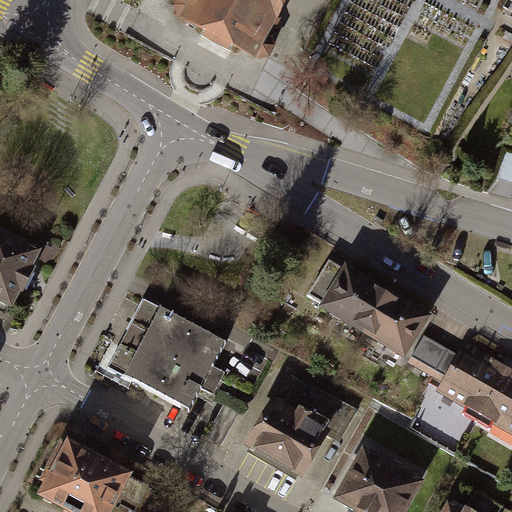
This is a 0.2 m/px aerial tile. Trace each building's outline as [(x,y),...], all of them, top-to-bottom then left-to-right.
[(179,0),(177,6),(179,16),(205,29),(202,36),(230,52),(234,45),(259,59),(269,56),(273,49),(270,40),(263,35),(269,22),(271,22),(273,18),(279,21),(282,17),(275,13),(282,0),(179,0)] [(511,178),(511,151),(510,151),(503,176),(511,178)] [(35,253),(0,235),(0,303),(7,307),(35,253)] [(386,295),(329,261),(308,297),(330,310),(331,316),(341,322),(347,320),(365,330),(386,295)] [(425,319),(386,295),(365,330),(404,354),(425,319)] [(226,344),(144,300),(107,369),(180,409),(191,389),(199,393),(200,390),(192,386),(215,344),(224,348),(226,344)] [(511,383),(463,356),(435,407),(511,450),(511,383)] [(327,434),(273,402),(244,452),(298,483),(327,434)] [(157,511),(165,497),(62,442),(42,480),(48,484),(45,487),(43,492),(44,497),(47,502),(52,503),(56,502),(73,511),(157,511)] [(407,511),(421,488),(359,453),(332,502),(349,511),(407,511)]
